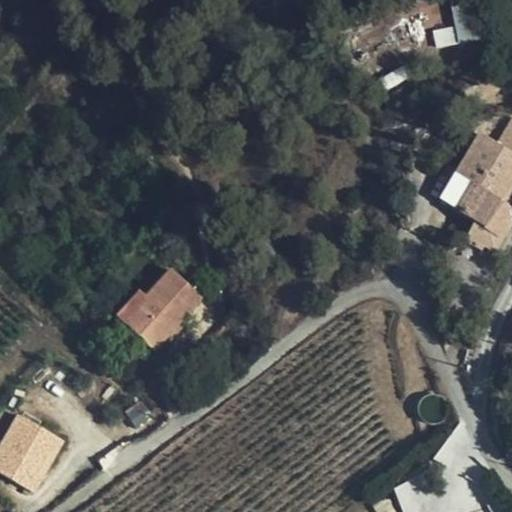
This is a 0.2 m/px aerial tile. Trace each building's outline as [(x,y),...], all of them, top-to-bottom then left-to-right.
[(488,34),(476,0),(448,0),(462,42),(488,34)] [(497,208),(511,182),(511,162),(475,140),(436,207),(482,234),(483,234),(484,234),(485,234),(488,234),(491,233),(492,233),(493,232),(494,231),(496,230),(497,229),(499,227),(500,226),(500,224),(501,222),(501,220),(501,218),(501,216),(501,215),(501,214),(500,213),(500,212),(499,211),(499,210),(498,209),(497,208)] [(167,340),(179,325),(203,300),(170,271),(148,298),(124,325),(156,353),(167,340)] [(124,325),(148,298),(142,292),(117,319),(124,325)] [(184,330),(179,325),(167,340),(172,344),(184,330)] [(18,412),(0,445),(0,472),(37,493),(67,439),(18,412)]
